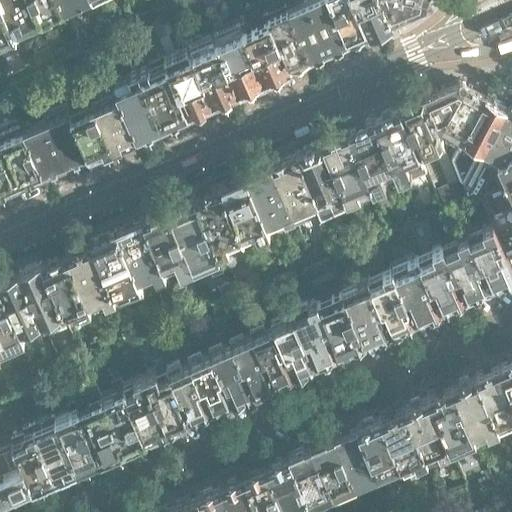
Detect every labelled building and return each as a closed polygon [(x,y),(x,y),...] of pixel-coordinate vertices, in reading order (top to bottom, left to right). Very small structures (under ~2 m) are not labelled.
[(0,0),(0,43),(17,35),(0,0)] [(42,24),(31,0),(0,0),(17,35),(42,24)] [(69,12),(62,0),(31,0),(42,24),(69,12)] [(93,0),(62,0),(69,12),(93,0)] [(329,47),(308,0),(295,0),(287,4),(309,55),(329,47)] [(348,39),(331,0),(308,0),(329,47),(348,39)] [(367,31),(354,0),(331,0),(348,39),(367,31)] [(383,0),(354,0),(367,31),(392,20),(383,0)] [(428,0),(383,0),(392,20),(427,4),(428,4),(428,0)] [(309,55),(287,4),(267,12),(268,14),(290,64),(310,56),(309,55)] [(290,64),(268,14),(243,25),(264,75),(290,64)] [(264,75),(243,25),(217,36),(239,86),(264,75)] [(239,86),(217,36),(216,37),(213,31),(188,42),(190,47),(212,97),(239,86)] [(212,97),(190,47),(187,49),(184,42),(161,52),(164,59),(161,60),(162,61),(183,110),(212,97)] [(162,61),(161,60),(159,54),(134,65),(159,120),(183,110),(162,61)] [(159,120),(134,65),(124,69),(128,76),(114,82),(116,88),(135,131),(159,120)] [(440,126),(465,81),(459,78),(420,95),(439,136),(444,128),(440,126)] [(461,137),(485,92),(465,81),(440,126),(444,128),(461,137)] [(135,131),(116,88),(93,98),(112,141),(135,131)] [(479,152),(506,104),(485,92),(461,137),(458,141),(479,152)] [(439,136),(420,95),(396,105),(418,151),(418,152),(441,142),(439,136)] [(112,141),(93,98),(72,108),(68,109),(87,152),(112,141)] [(87,152),(68,109),(72,108),(70,103),(44,115),(64,162),(87,152)] [(507,152),(510,147),(511,142),(511,107),(506,104),(479,152),(460,186),(464,196),(479,190),(497,156),(507,152)] [(418,151),(396,105),(371,116),(392,161),(399,176),(412,171),(405,156),(418,151)] [(64,162),(44,115),(22,124),(43,171),(64,162)] [(392,161),(371,116),(346,127),(369,175),(374,187),(386,182),(379,167),(392,161)] [(0,189),(43,171),(22,124),(17,127),(14,121),(0,126),(0,189)] [(369,175),(346,127),(322,137),(348,198),(360,193),(355,181),(369,175)] [(348,198),(322,137),(296,148),(318,198),(322,209),(348,198)] [(511,175),(511,146),(510,147),(507,152),(497,156),(479,190),(511,175)] [(318,198),(296,148),(268,160),(291,210),(318,198)] [(291,210),(268,160),(244,171),(267,221),(282,215),(285,221),(295,217),(291,210)] [(267,221),(244,171),(219,182),(242,231),(257,225),(260,232),(270,228),(267,221)] [(511,175),(479,190),(488,210),(511,199),(511,175)] [(242,231),(219,182),(194,193),(220,249),(231,245),(228,237),(242,231)] [(464,196),(460,186),(459,184),(441,191),(446,204),(464,196)] [(220,249),(194,193),(166,205),(194,264),(222,253),(220,249)] [(194,264),(166,205),(141,215),(166,267),(181,261),(185,268),(194,264)] [(166,267),(141,215),(117,226),(140,275),(156,269),(159,276),(168,272),(166,267)] [(511,266),(506,252),(493,223),(483,227),(486,233),(471,239),(490,283),(504,277),(504,278),(507,277),(506,276),(511,273),(511,266)] [(140,275),(117,226),(92,237),(118,294),(119,297),(145,286),(140,275)] [(365,239),(360,226),(334,237),(340,250),(365,239)] [(490,283),(471,239),(468,233),(456,238),(459,245),(447,250),(466,295),(490,284),(489,283),(490,283)] [(118,294),(92,237),(66,248),(90,297),(104,291),(108,298),(118,294)] [(466,295),(447,250),(444,243),(431,249),(434,255),(421,261),(441,305),(454,299),(454,300),(466,295)] [(93,305),(90,297),(66,248),(41,259),(64,308),(79,302),(82,309),(93,305)] [(441,305),(421,261),(419,254),(408,258),(411,265),(397,271),(416,316),(429,310),(429,311),(440,306),(440,305),(441,305)] [(64,308),(41,259),(20,268),(43,318),(49,331),(70,322),(64,308)] [(416,316),(397,271),(394,265),(382,270),(385,276),(371,282),(390,328),(405,322),(405,321),(406,320),(407,320),(413,318),(413,317),(416,316)] [(43,318),(20,268),(0,276),(0,285),(20,328),(23,335),(39,328),(36,321),(43,318)] [(390,328),(371,282),(368,276),(343,286),(366,339),(390,328)] [(20,328),(0,285),(0,345),(23,335),(20,328)] [(366,339),(343,286),(331,291),(334,298),(320,304),(340,350),(354,343),(354,344),(366,339)] [(340,350),(320,304),(317,297),(304,303),(307,308),(295,313),(315,361),(340,350)] [(315,361),(295,313),(274,322),(294,370),(315,361)] [(285,374),(294,370),(274,322),(254,331),(274,377),(285,373),(285,374)] [(274,377),(254,331),(233,340),(252,387),(264,382),(264,383),(273,379),(273,378),(274,377)] [(252,387),(233,340),(211,349),(231,397),(252,388),(252,387)] [(231,397),(211,349),(190,358),(211,406),(231,397)] [(511,353),(499,359),(511,389),(511,353)] [(211,406),(190,358),(169,367),(189,414),(201,409),(202,410),(211,406)] [(511,415),(511,389),(499,359),(477,369),(496,415),(508,410),(511,416),(511,415)] [(189,415),(169,369),(166,360),(144,369),(168,425),(189,415)] [(168,425),(144,369),(122,379),(126,388),(146,434),(147,433),(147,434),(168,425)] [(499,424),(496,415),(477,369),(452,380),(472,427),(482,423),(486,430),(499,424)] [(146,434),(126,388),(122,379),(121,375),(112,378),(116,387),(100,393),(96,385),(89,388),(92,397),(78,403),(99,454),(146,434)] [(475,435),(472,427),(452,380),(428,390),(447,438),(459,433),(463,440),(475,435)] [(447,438),(428,390),(404,400),(424,448),(436,443),(439,451),(451,446),(447,438)] [(99,454),(78,403),(75,395),(66,398),(70,406),(54,413),(54,415),(76,464),(99,454)] [(424,448),(404,400),(381,411),(401,458),(411,454),(414,462),(428,456),(424,448)] [(401,458),(381,411),(358,421),(377,469),(401,458)] [(76,464),(54,415),(33,424),(55,473),(76,464)] [(377,469),(358,421),(335,430),(355,479),(377,469)] [(55,473),(33,424),(25,428),(26,432),(13,437),(23,460),(33,483),(55,473)] [(355,479),(335,430),(313,440),(333,489),(355,479)] [(333,489),(313,440),(289,450),(309,499),(333,489)] [(309,499),(289,450),(267,460),(287,509),(298,504),(300,511),(304,511),(313,508),(309,499)] [(0,497),(33,483),(23,460),(0,470),(0,497)] [(288,511),(287,509),(267,460),(242,471),(259,511),(288,511)] [(259,511),(242,471),(219,481),(232,511),(259,511)] [(232,511),(219,481),(196,491),(205,511),(232,511)] [(205,511),(196,491),(174,500),(179,511),(205,511)] [(179,511),(174,500),(153,510),(153,511),(179,511)]
